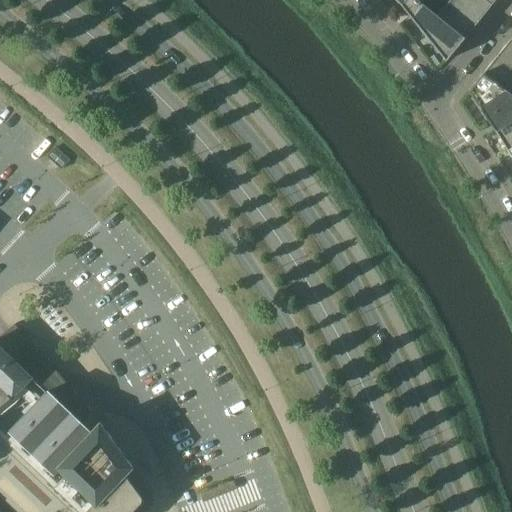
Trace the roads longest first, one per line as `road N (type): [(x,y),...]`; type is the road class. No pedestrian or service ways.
road 1 (secondary): [(453,511),(382,336),(324,236),(166,51),(103,0)]
road 2 (secondary): [(0,15),(145,139),(265,287),(312,372),(369,511)]
road 3 (residential): [(441,97),(511,237)]
road 4 (residential): [(441,97),(358,0)]
